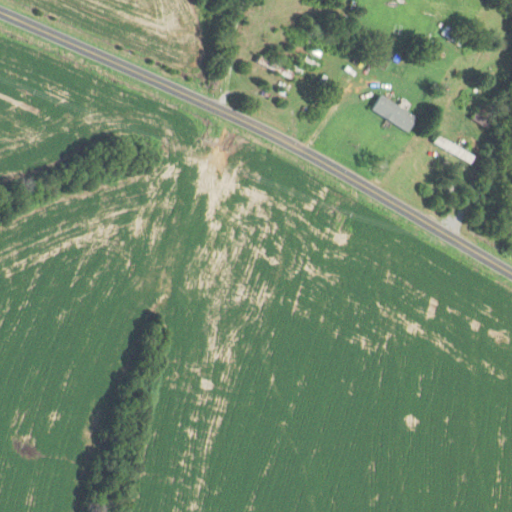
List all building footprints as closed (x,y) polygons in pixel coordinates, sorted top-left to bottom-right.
[(462,38),(443,28),(438,36),(457,46),(462,38)] [(368,111),(403,134),(413,119),(378,96),(368,111)] [(467,119),(484,130),(493,115),(477,105),(467,119)] [(466,165),(470,158),(434,137),(430,144),(466,165)] [(434,194),(453,204),(459,192),(440,182),(434,194)]
